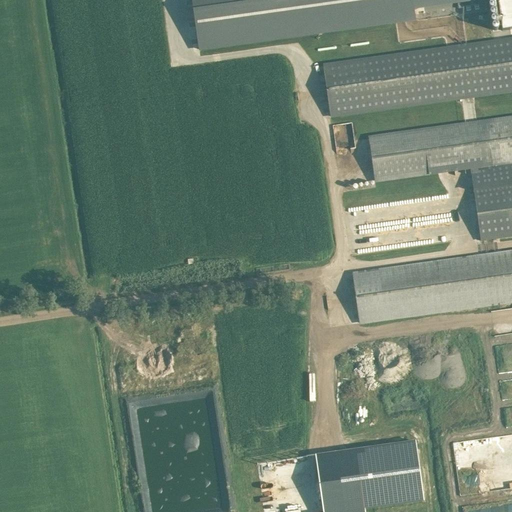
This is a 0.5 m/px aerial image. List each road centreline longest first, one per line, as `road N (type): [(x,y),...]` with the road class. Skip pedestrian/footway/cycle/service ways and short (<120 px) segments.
road 1 (track): [(0,321),(332,271)]
road 2 (unknown): [(511,242),(346,264),(336,165)]
